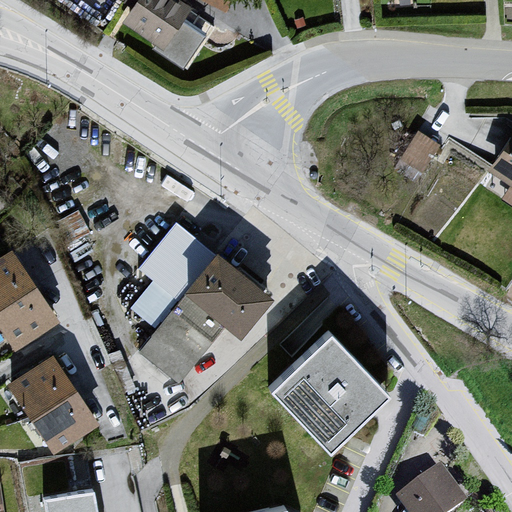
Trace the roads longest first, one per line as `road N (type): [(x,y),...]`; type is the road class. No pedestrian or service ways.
road 1 (residential): [(208,149),(272,95),(345,64),(406,58),(511,65)]
road 2 (residential): [(511,496),(358,291),(363,245)]
road 3 (tertiary): [(0,30),(89,74),(208,149)]
road 4 (tertiary): [(208,149),(363,245)]
road 5 (tertiary): [(363,245),(511,330)]
